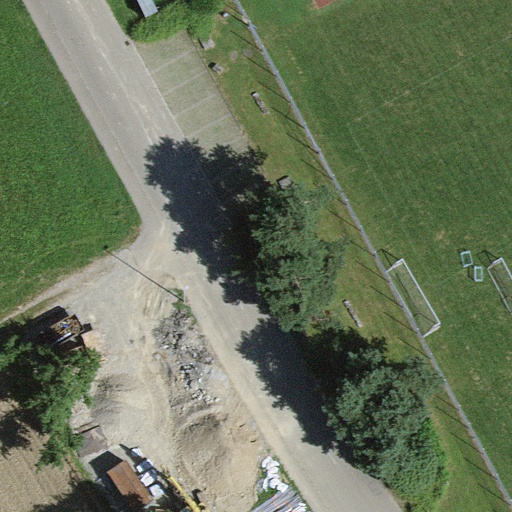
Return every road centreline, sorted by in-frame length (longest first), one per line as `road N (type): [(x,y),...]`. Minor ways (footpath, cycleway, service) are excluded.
road 1 (unclassified): [(367,511),(189,233),(63,0)]
road 2 (track): [(0,336),(189,233)]
